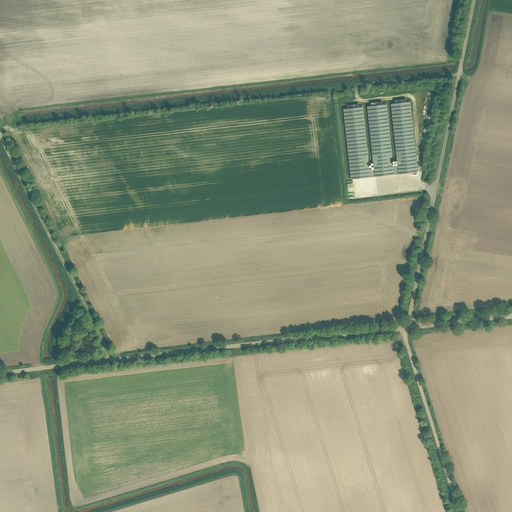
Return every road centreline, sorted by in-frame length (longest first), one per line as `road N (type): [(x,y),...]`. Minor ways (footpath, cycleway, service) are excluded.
road 1 (unclassified): [(0,371),(404,327)]
road 2 (unclassified): [(404,327),(474,0)]
road 3 (unclassified): [(459,511),(404,327)]
